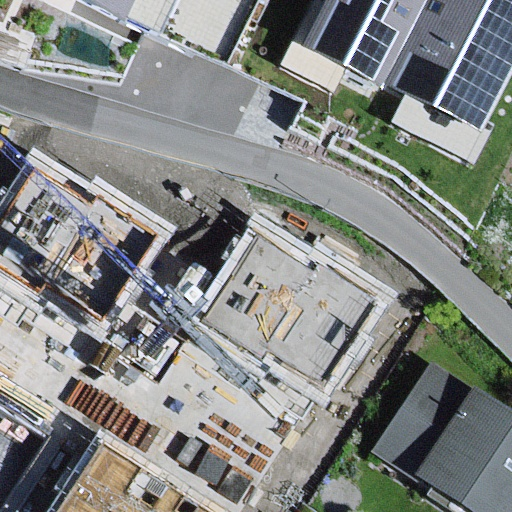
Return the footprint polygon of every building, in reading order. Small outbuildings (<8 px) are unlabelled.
[(70,0),(127,26),(139,0),(70,0)] [(292,0),(257,69),(353,118),(356,112),(448,158),(511,32),(511,19),(474,0),(292,0)] [(352,249),(314,225),(287,269),(325,292),(352,249)] [(65,303),(9,267),(0,281),(0,481),(46,511),(61,511),(117,427),(24,366),(65,303)] [(311,350),(273,326),(191,454),(274,506),(327,423),(283,394),(311,350)] [(511,511),(511,419),(430,366),(370,456),(455,511),(511,511)]
